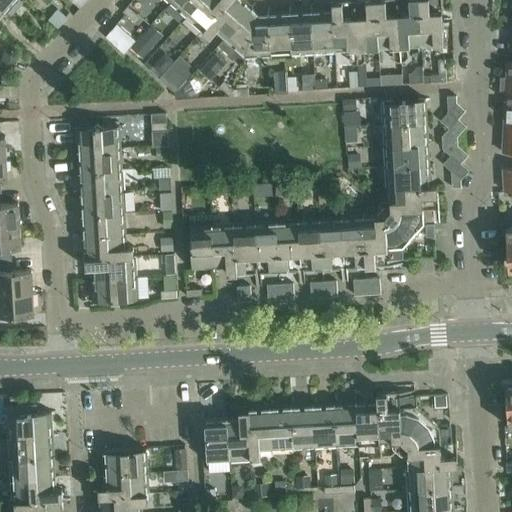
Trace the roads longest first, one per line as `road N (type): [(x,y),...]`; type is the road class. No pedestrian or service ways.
road 1 (tertiary): [(126,362),(475,333)]
road 2 (residential): [(55,322),(52,236),(31,189),(31,78),(96,0)]
road 3 (residential): [(227,309),(55,322)]
road 4 (residential): [(479,162),(479,0)]
road 5 (residential): [(486,511),(477,365)]
